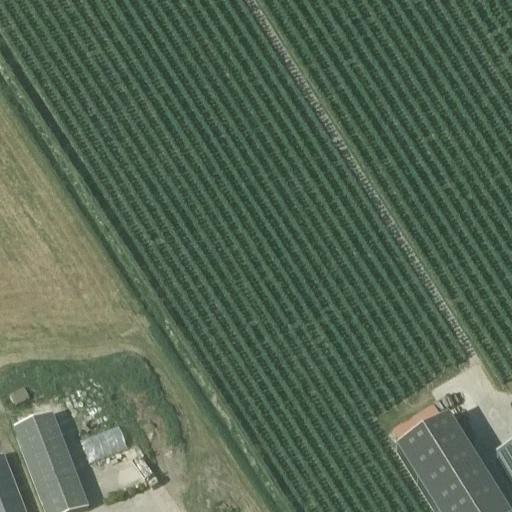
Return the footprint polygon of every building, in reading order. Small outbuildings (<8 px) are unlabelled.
[(52,418),(12,434),(42,511),(88,511),(89,511),(52,418)] [(502,511),(447,422),(395,454),(431,511),(502,511)] [(86,464),(125,451),(118,429),(78,442),(86,464)] [(511,454),(496,465),(511,491),(511,454)] [(0,511),(23,511),(3,459),(0,460),(0,511)]
